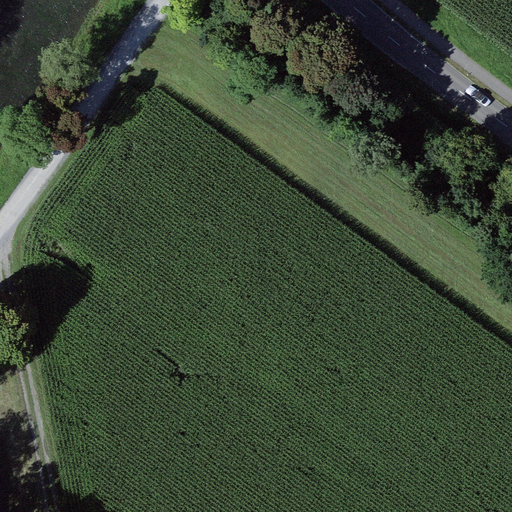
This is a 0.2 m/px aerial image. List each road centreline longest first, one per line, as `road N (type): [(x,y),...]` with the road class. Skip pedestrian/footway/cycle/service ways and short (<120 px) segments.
road 1 (track): [(0,226),(50,511)]
road 2 (track): [(163,0),(0,227)]
road 3 (tertiary): [(511,131),(345,0)]
